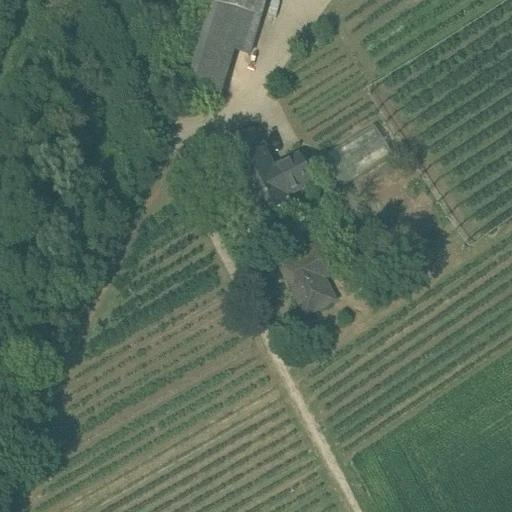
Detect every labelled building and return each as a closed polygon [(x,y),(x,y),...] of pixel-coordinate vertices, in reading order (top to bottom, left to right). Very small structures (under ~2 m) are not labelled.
[(216,0),(215,6),(260,20),(266,0),(216,0)] [(215,6),(189,89),(219,99),(234,53),(249,57),(260,20),(215,6)] [(374,125),(322,157),(342,189),(393,157),(374,125)] [(254,134),(222,150),(231,168),(263,152),(254,134)] [(263,152),(231,168),(258,222),(273,215),(289,206),(290,206),(286,197),(274,173),(263,152)] [(299,161),(274,173),(286,197),(311,184),(299,161)] [(289,206),(273,215),(275,219),(279,220),(290,215),(292,210),(289,206)] [(326,243),(281,267),(306,316),(334,302),(320,275),(338,266),(326,243)]
